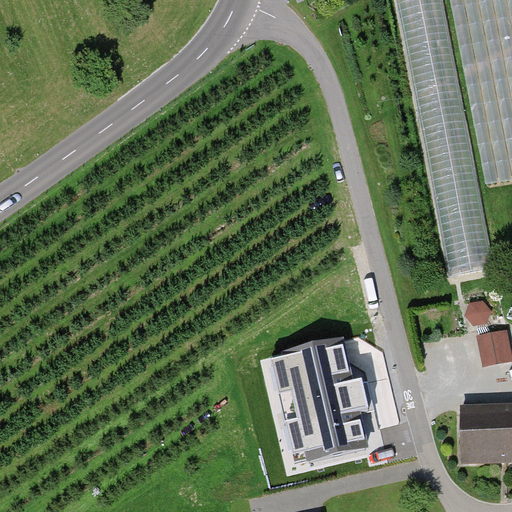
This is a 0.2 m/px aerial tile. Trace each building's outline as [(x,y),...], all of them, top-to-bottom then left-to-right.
[(495,270),(451,0),(405,0),(450,277),(495,270)] [(511,160),(490,164),(493,179),(511,176),(511,160)] [(486,301),(471,305),(476,323),(491,319),(486,301)] [(511,329),(482,334),(487,365),(511,361),(511,329)] [(341,346),(284,360),(309,464),(366,451),(341,346)] [(511,413),(462,415),(463,467),(511,466),(511,413)]
